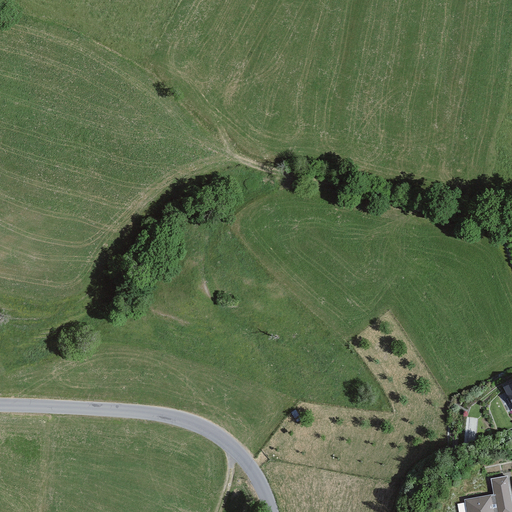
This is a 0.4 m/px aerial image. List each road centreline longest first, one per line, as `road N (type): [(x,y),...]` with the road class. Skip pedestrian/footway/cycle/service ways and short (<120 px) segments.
road 1 (tertiary): [(0,404),(184,417),(220,435),(250,464),(270,511)]
road 2 (track): [(511,219),(436,212),(233,157)]
